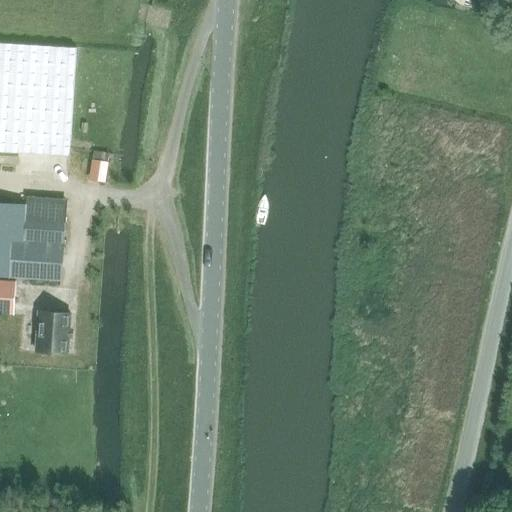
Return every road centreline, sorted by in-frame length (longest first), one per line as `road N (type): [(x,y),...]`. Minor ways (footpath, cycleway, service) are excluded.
road 1 (unclassified): [(200,511),(227,0)]
road 2 (track): [(148,511),(148,246),(157,197)]
road 3 (unclassified): [(452,511),(511,255)]
road 4 (track): [(183,0),(168,64),(169,155)]
